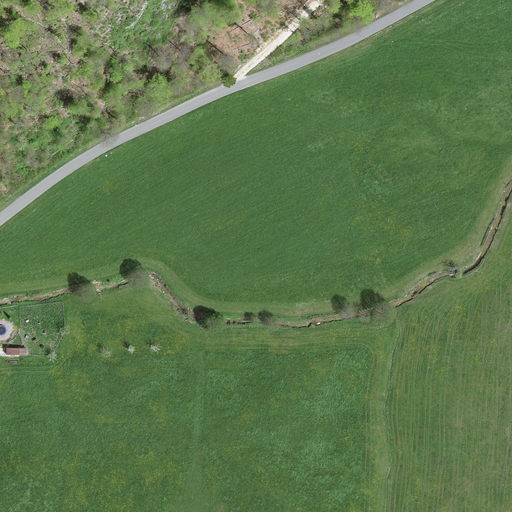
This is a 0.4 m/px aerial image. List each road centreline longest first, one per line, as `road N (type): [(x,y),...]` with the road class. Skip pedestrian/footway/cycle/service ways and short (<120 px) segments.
road 1 (tertiary): [(428,0),(105,145),(0,219)]
road 2 (track): [(325,0),(234,82)]
